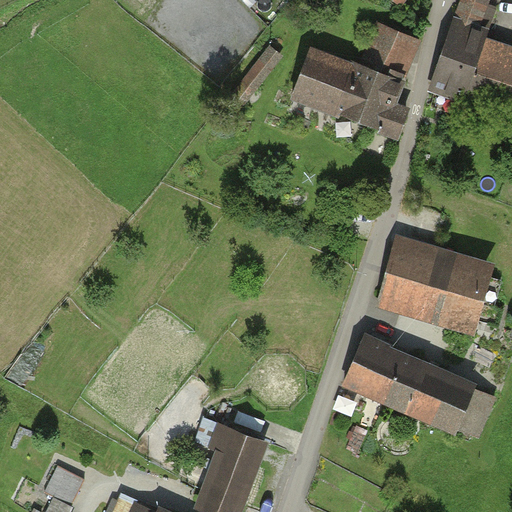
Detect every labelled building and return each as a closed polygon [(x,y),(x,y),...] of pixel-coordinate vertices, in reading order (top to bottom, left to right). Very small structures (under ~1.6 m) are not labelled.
[(488,0),(462,0),(432,85),(511,113),(511,57),(484,47),(489,34),(478,30),(488,0)] [(369,73),(312,52),(296,94),(397,131),(430,43),(386,27),(369,73)] [(227,99),(241,110),(284,55),(271,44),(227,99)] [(506,280),(396,251),(384,296),(494,324),(506,280)] [(491,389),(368,339),(350,384),(472,434),(491,389)] [(202,511),(247,511),(271,445),(224,428),(194,509),(202,511)] [(54,497),(46,511),(71,511),(88,476),(59,464),(46,493),(54,497)]
